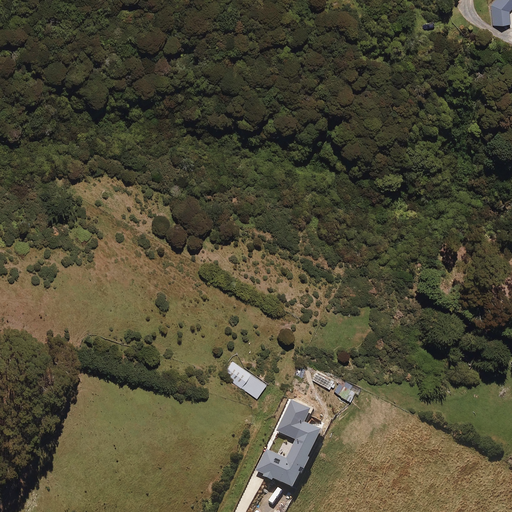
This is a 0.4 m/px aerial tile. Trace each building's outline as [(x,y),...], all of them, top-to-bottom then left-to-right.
[(511,7),(511,0),(496,0),(491,7),(493,25),(509,24),(509,11),(511,7)] [(476,355),(463,348),(456,360),(470,367),(476,355)] [(266,385),(232,362),(223,376),(257,398),(266,385)] [(355,392),(345,387),(339,396),(350,402),(355,392)] [(303,402),(290,397),(287,403),(300,409),(303,402)] [(301,476),(302,477),(310,461),(309,461),(322,434),(296,421),(287,437),(296,442),(287,461),(266,451),(255,472),(263,476),(262,479),(272,484),(273,482),(293,492),(301,476)]
